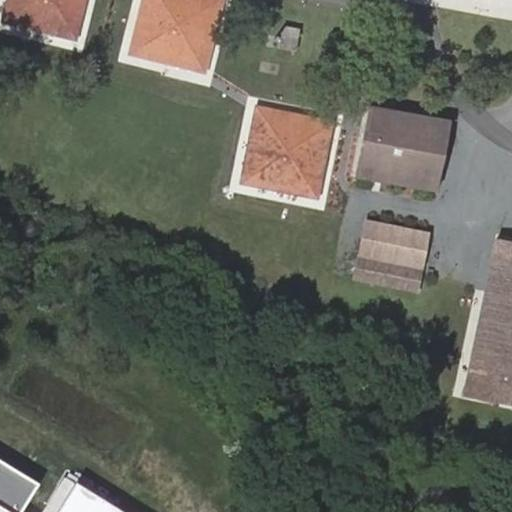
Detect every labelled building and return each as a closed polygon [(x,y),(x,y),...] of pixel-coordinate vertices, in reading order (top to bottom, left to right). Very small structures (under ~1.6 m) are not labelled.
[(71,39),(79,0),(14,0),(9,23),(71,39)] [(201,71),(217,0),(147,0),(134,55),(201,71)] [(297,52),(301,31),(284,26),(279,48),(297,52)] [(315,199),(331,123),(258,108),(242,183),(315,199)] [(434,193),(448,125),(369,111),(354,179),(434,193)] [(469,398),(502,240),(494,238),(460,396),(469,398)] [(511,242),(502,240),(469,398),(491,403),(493,394),(511,397),(511,242)] [(371,283),(375,265),(356,261),(352,279),(371,283)] [(411,292),(415,274),(375,265),(371,283),(411,292)] [(511,407),(511,397),(493,394),(491,403),(511,407)] [(56,511),(73,485),(62,478),(41,511),(56,511)] [(118,511),(73,485),(56,511),(118,511)]
